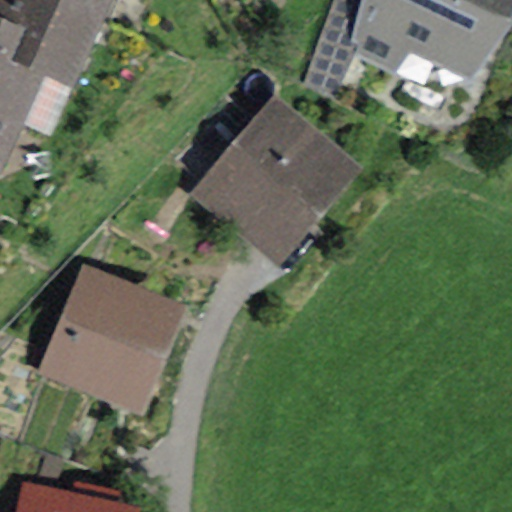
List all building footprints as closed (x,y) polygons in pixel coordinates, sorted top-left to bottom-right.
[(0,0),(0,129),(1,126),(0,125),(0,104),(19,61),(69,84),(106,0),(0,0)] [(469,71),(502,0),(331,0),(303,82),(332,97),(368,22),(469,71)] [(272,120),(213,189),(274,241),(333,172),(272,120)] [(89,286),(57,364),(129,394),(161,316),(89,286)] [(91,431),(79,464),(134,485),(146,451),(91,431)] [(110,511),(114,495),(79,487),(72,511),(63,511),(35,505),(33,511),(110,511)]
